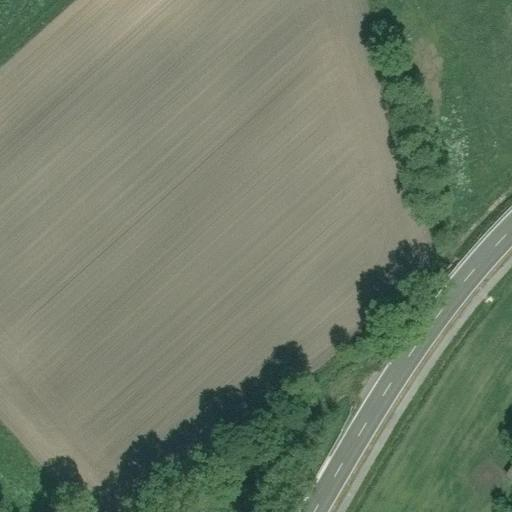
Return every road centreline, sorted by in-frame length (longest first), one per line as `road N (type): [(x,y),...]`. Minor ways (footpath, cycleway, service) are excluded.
road 1 (tertiary): [(319,511),(385,395),(442,315),(511,240)]
road 2 (track): [(207,511),(354,391),(385,395)]
